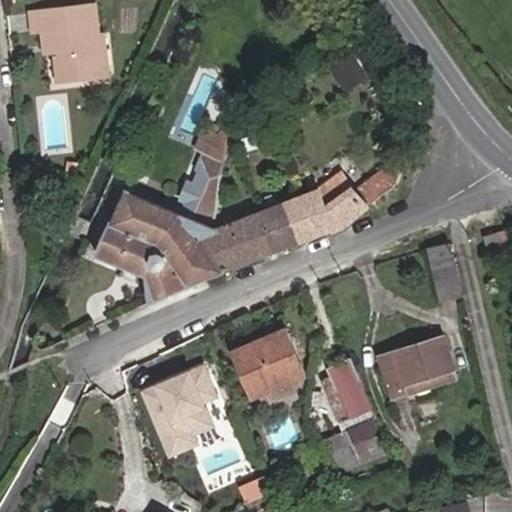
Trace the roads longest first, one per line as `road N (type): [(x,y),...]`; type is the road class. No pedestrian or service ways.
road 1 (residential): [(447,200),(82,359)]
road 2 (residential): [(447,200),(511,454)]
road 3 (tertiary): [(507,159),(385,0)]
road 4 (residential): [(0,155),(13,240),(13,291),(0,336)]
